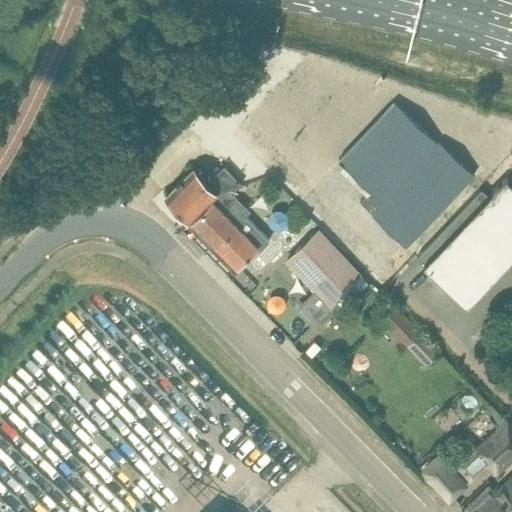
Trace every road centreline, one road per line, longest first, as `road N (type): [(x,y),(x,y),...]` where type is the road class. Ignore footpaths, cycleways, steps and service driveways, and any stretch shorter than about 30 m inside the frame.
road 1 (unclassified): [(0,282),(53,233),(108,223),(128,228),(416,511)]
road 2 (primary): [(368,0),(511,37)]
